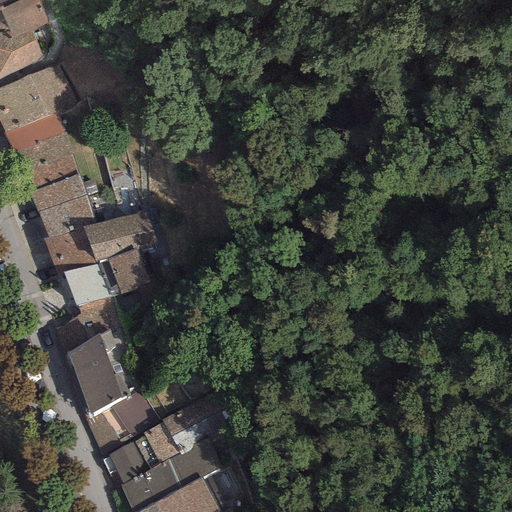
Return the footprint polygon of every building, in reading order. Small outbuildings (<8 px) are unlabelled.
[(36,0),(22,0),(0,10),(0,13),(8,30),(11,38),(30,30),(47,23),(36,0)] [(0,0),(0,10),(22,0),(0,0)] [(0,79),(43,61),(30,30),(11,38),(8,30),(0,33),(0,79)] [(59,64),(0,88),(0,124),(4,135),(34,122),(65,111),(76,105),(59,64)] [(65,111),(34,122),(42,142),(63,134),(72,131),(65,111)] [(34,122),(4,135),(11,154),(42,142),(34,122)] [(70,155),(63,134),(42,142),(11,154),(19,174),(70,155)] [(78,175),(70,155),(19,174),(26,194),(30,192),(78,175)] [(86,196),(78,175),(30,192),(37,213),(40,212),(86,196)] [(94,224),(86,196),(40,212),(49,239),(83,228),(94,224)] [(94,224),(83,228),(95,262),(107,259),(146,249),(155,246),(149,212),(94,224)] [(95,262),(83,228),(49,239),(42,241),(55,274),(62,272),(95,262)] [(154,282),(146,249),(107,259),(121,294),(154,282)] [(109,298),(121,294),(107,259),(95,262),(62,272),(74,307),(78,306),(109,298)] [(109,298),(78,306),(80,315),(54,327),(89,413),(140,390),(109,298)] [(140,390),(89,413),(83,416),(102,459),(160,422),(140,390)] [(227,427),(213,394),(160,422),(102,459),(115,489),(120,486),(215,434),(227,427)] [(228,464),(215,434),(120,486),(131,511),(140,511),(201,479),(228,464)] [(217,511),(201,479),(140,511),(217,511)]
